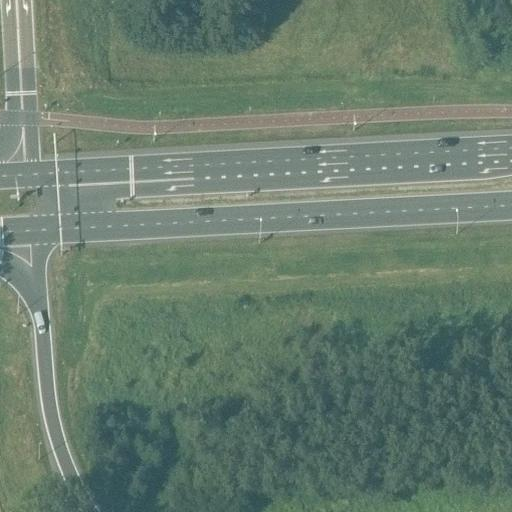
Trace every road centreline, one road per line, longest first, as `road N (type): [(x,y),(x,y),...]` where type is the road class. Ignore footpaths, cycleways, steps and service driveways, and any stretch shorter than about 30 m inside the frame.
road 1 (trunk): [(122,226),(511,207)]
road 2 (trunk): [(511,150),(130,170)]
road 3 (motorway): [(41,306),(55,442),(82,511)]
